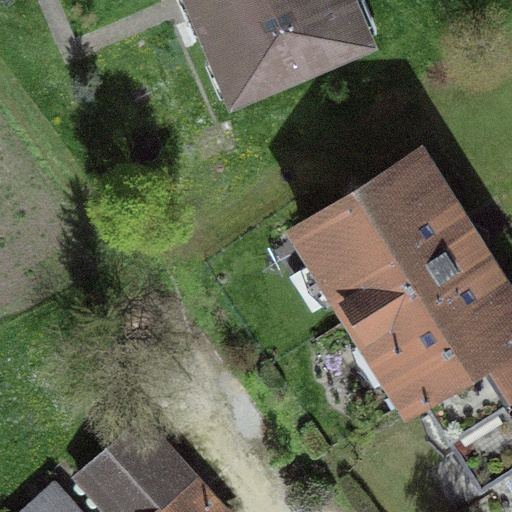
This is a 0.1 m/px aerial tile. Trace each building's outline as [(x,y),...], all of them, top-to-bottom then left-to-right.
[(169,0),(216,108),(364,44),(344,0),(169,0)] [(511,305),(419,157),(300,231),(404,398),(417,390),(510,332),(511,330),(511,305)] [(511,335),(510,332),(417,390),(469,473),(511,445),(511,335)] [(220,511),(141,418),(81,469),(117,511),(220,511)] [(61,511),(46,493),(22,511),(61,511)]
